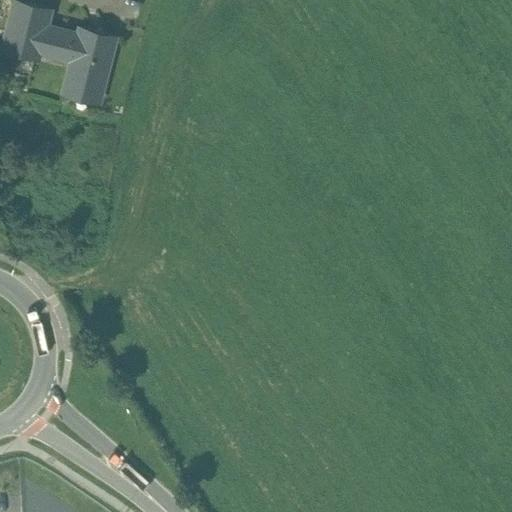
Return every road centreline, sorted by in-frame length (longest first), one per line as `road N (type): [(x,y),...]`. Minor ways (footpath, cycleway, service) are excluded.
road 1 (tertiary): [(34,408),(105,452),(173,511)]
road 2 (tertiary): [(34,408),(52,363),(41,316),(0,283)]
